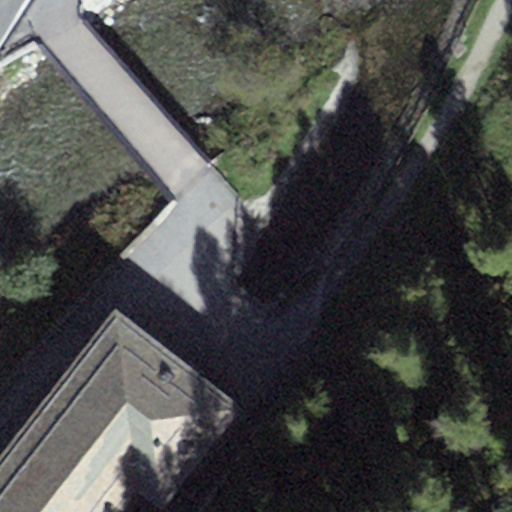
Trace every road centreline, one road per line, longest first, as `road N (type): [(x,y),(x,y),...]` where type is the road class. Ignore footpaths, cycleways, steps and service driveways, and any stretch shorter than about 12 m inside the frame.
road 1 (track): [(0,426),(208,190)]
road 2 (track): [(326,293),(291,331),(271,331),(197,277),(190,264),(208,190)]
road 3 (track): [(208,190),(49,18),(52,0)]
